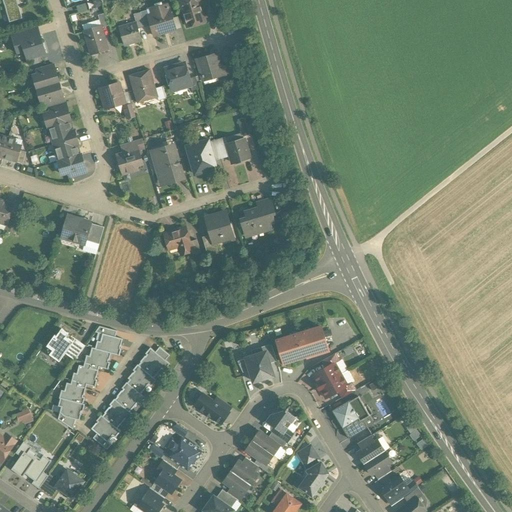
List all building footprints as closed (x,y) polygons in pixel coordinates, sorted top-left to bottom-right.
[(3,0),(10,22),(23,18),(17,0),(3,0)] [(186,0),(189,6),(183,8),(188,26),(206,20),(202,5),(200,0),(186,0)] [(169,4),(157,7),(159,12),(149,15),(151,24),(155,36),(176,29),(169,4)] [(148,10),(141,12),(145,26),(151,24),(149,15),(148,10)] [(145,26),(141,12),(134,14),(137,22),(139,28),(145,26)] [(105,13),(99,15),(102,26),(103,27),(109,25),(105,13)] [(137,22),(120,27),(125,45),(142,40),(139,28),(137,22)] [(102,26),(85,31),(92,55),(109,50),(103,29),(103,27),(102,26)] [(29,29),(11,34),(14,42),(31,37),(29,29)] [(31,37),(14,42),(14,43),(20,41),(23,50),(25,49),(28,58),(46,53),(40,34),(31,37)] [(217,53),(197,59),(203,78),(210,76),(211,78),(222,75),(224,74),(221,67),(217,53)] [(54,63),(37,68),(39,74),(55,69),(54,63)] [(186,63),(166,68),(173,91),(191,85),(192,85),(190,78),(186,63)] [(228,65),(221,67),(224,74),(222,75),(224,79),(232,77),(228,65)] [(39,74),(34,75),(38,89),(60,82),(56,69),(55,69),(39,74)] [(151,69),(130,76),(138,103),(158,97),(159,96),(156,88),(151,69)] [(196,76),(190,78),(192,85),(191,85),(193,91),(200,89),(196,76)] [(60,82),(38,89),(42,102),(47,101),(63,96),(60,82)] [(120,83),(101,88),(107,109),(126,103),(120,83)] [(163,86),(156,88),(159,96),(158,97),(159,100),(167,98),(163,86)] [(63,96),(47,101),(48,106),(50,106),(65,101),(63,96)] [(65,101),(50,106),(51,112),(67,107),(65,101)] [(132,104),(124,106),(128,118),(136,115),(132,104)] [(67,107),(51,112),(45,114),(48,127),(49,126),(54,141),(64,138),(63,135),(75,131),(75,130),(73,131),(70,120),(71,120),(68,107),(67,107)] [(245,117),(238,119),(244,136),(250,134),(245,117)] [(75,131),(63,135),(64,138),(54,141),(55,146),(66,143),(67,146),(79,142),(75,131)] [(1,139),(0,138),(0,155),(3,157),(9,137),(2,135),(1,139)] [(16,139),(9,137),(3,157),(17,161),(21,149),(22,145),(15,143),(16,139)] [(143,138),(122,144),(124,153),(139,148),(140,149),(145,147),(143,138)] [(227,138),(216,141),(221,158),(231,155),(228,143),(227,138)] [(228,143),(231,155),(233,162),(251,156),(245,138),(228,143)] [(191,156),(212,150),(210,143),(209,140),(188,146),(191,156)] [(216,141),(210,143),(212,150),(213,150),(216,160),(221,158),(216,141)] [(79,142),(67,146),(66,143),(55,146),(60,161),(59,161),(63,174),(69,172),(85,167),(82,154),(80,155),(77,144),(79,143),(79,142)] [(167,150),(166,147),(153,151),(160,172),(167,170),(169,178),(183,174),(175,148),(167,150)] [(124,153),(118,154),(124,174),(139,169),(138,163),(143,162),(140,149),(139,148),(124,153)] [(27,151),(21,149),(17,161),(23,163),(27,151)] [(212,150),(191,156),(196,173),(211,169),(210,167),(217,165),(216,160),(213,150),(212,150)] [(85,167),(69,172),(71,178),(86,173),(85,167)] [(259,208),(246,212),(247,218),(242,219),(246,235),(271,228),(270,221),(273,220),(271,213),(275,212),(270,198),(258,202),(259,208)] [(14,203),(0,199),(0,221),(7,223),(8,224),(11,214),(14,203)] [(227,211),(206,217),(211,233),(211,235),(213,234),(216,243),(217,243),(216,239),(225,237),(224,235),(233,232),(227,211)] [(11,214),(8,224),(7,223),(5,230),(11,231),(16,215),(11,214)] [(77,221),(68,218),(62,236),(85,243),(86,240),(91,223),(91,222),(78,218),(77,221)] [(105,226),(91,223),(86,240),(100,243),(105,226)] [(186,227),(165,234),(169,248),(179,245),(182,254),(192,251),(193,250),(190,240),(186,227)] [(213,234),(211,235),(211,233),(202,236),(208,255),(220,252),(217,243),(216,243),(213,234)] [(197,238),(190,240),(193,250),(192,251),(193,253),(200,251),(197,238)] [(321,325),(300,332),(307,355),(307,356),(329,349),(321,325)] [(102,326),(98,331),(104,333),(115,336),(118,330),(102,326)] [(60,361),(66,353),(75,341),(67,336),(69,333),(62,328),(57,335),(56,333),(47,345),(54,349),(50,354),(60,361)] [(300,332),(277,339),(284,362),(307,355),(300,332)] [(123,338),(115,336),(104,333),(102,341),(98,340),(96,348),(111,352),(120,354),(122,348),(121,347),(123,338)] [(75,360),(86,345),(77,338),(75,341),(66,353),(75,360)] [(272,343),(264,345),(266,351),(270,362),(277,360),(272,343)] [(264,345),(252,349),(253,355),(266,351),(264,345)] [(170,363),(165,359),(156,351),(151,346),(147,351),(148,353),(139,362),(155,377),(163,367),(165,369),(170,363)] [(169,354),(160,346),(156,351),(165,359),(169,354)] [(109,361),(111,352),(96,348),(93,347),(91,355),(88,354),(86,362),(92,363),(91,368),(98,370),(100,365),(109,368),(110,361),(109,361)] [(253,355),(247,357),(250,369),(254,380),(259,379),(261,376),(264,377),(265,374),(268,376),(274,374),(270,362),(266,351),(253,355)] [(336,352),(322,360),(326,367),(336,361),(336,362),(340,360),(336,352)] [(247,357),(238,360),(243,371),(250,369),(247,357)] [(326,367),(313,374),(317,381),(316,382),(318,386),(342,373),(336,362),(336,361),(326,367)] [(96,378),(98,370),(91,368),(92,363),(86,362),(85,365),(80,364),(78,373),(75,372),(73,379),(79,381),(78,385),(86,387),(87,383),(97,385),(98,379),(96,378)] [(155,377),(139,362),(134,368),(135,370),(129,377),(130,378),(128,381),(141,393),(150,383),(152,385),(158,379),(155,377)] [(342,373),(318,386),(321,390),(322,389),(326,397),(339,389),(349,384),(348,383),(342,373)] [(83,396),(86,387),(78,385),(79,381),(73,379),(72,383),(68,381),(65,390),(62,389),(60,397),(61,397),(84,403),(86,397),(83,396)] [(146,397),(141,393),(128,381),(123,387),(124,388),(118,394),(119,395),(116,398),(130,410),(138,400),(141,403),(146,397)] [(349,384),(339,389),(343,396),(356,389),(352,381),(348,383),(349,384)] [(385,383),(379,387),(383,393),(389,389),(385,383)] [(214,400),(204,393),(202,396),(200,396),(198,400),(198,402),(196,404),(221,422),(229,411),(214,400)] [(233,406),(218,395),(214,400),(229,411),(233,406)] [(375,422),(359,395),(350,400),(359,417),(343,427),(349,437),(375,422)] [(86,404),(84,403),(61,397),(59,405),(62,406),(61,411),(77,418),(81,419),(82,413),(81,413),(82,410),(84,410),(86,404)] [(392,413),(383,398),(381,399),(380,397),(376,399),(377,401),(375,403),(384,417),(392,413)] [(130,410),(116,398),(111,404),(112,405),(106,411),(107,412),(104,415),(117,427),(126,417),(128,419),(134,414),(130,410)] [(349,400),(333,409),(343,427),(359,417),(350,400),(349,400)] [(276,426),(285,432),(288,428),(296,416),(286,409),(272,414),(268,420),(276,426)] [(33,417),(30,410),(21,414),(23,421),(33,417)] [(77,418),(61,411),(59,418),(74,429),(77,418)] [(117,427),(104,415),(102,414),(97,419),(99,421),(93,427),(98,432),(108,441),(113,434),(116,436),(121,430),(117,427)] [(178,423),(174,428),(184,435),(188,430),(178,423)] [(272,431),(287,442),(294,432),(288,428),(285,432),(276,426),(272,431)] [(269,436),(260,430),(253,439),(274,454),(280,445),(280,444),(269,436)] [(287,442),(272,431),(269,436),(280,444),(280,445),(283,447),(287,442)] [(5,436),(0,432),(0,460),(2,462),(17,440),(7,432),(5,436)] [(108,441),(98,432),(94,437),(108,448),(112,443),(108,441)] [(370,434),(358,442),(363,448),(374,441),(370,434)] [(201,450),(182,437),(179,441),(177,440),(171,449),(173,450),(169,455),(188,469),(201,450)] [(274,454),(253,439),(247,449),(258,457),(267,463),(274,454)] [(363,448),(358,451),(365,462),(385,450),(378,439),(374,441),(363,448)] [(22,455),(25,451),(28,453),(31,447),(32,446),(25,440),(17,452),(22,455)] [(152,449),(161,455),(165,450),(155,444),(152,449)] [(311,444),(298,452),(307,466),(308,465),(318,459),(320,458),(311,444)] [(24,476),(26,472),(35,479),(38,480),(44,471),(52,460),(44,454),(41,458),(37,455),(39,453),(31,447),(28,453),(25,451),(22,455),(12,468),(24,476)] [(385,450),(365,462),(372,474),(375,471),(387,464),(392,461),(385,450)] [(255,462),(247,456),(243,462),(255,470),(259,464),(255,462)] [(267,463),(258,457),(255,462),(259,464),(269,472),(273,467),(267,463)] [(178,468),(164,459),(160,464),(165,467),(174,474),(178,468)] [(243,462),(239,459),(232,470),(251,484),(259,473),(243,462)] [(318,459),(308,465),(310,468),(320,462),(318,459)] [(310,468),(308,469),(310,472),(300,485),(306,489),(305,490),(307,491),(307,490),(312,494),(326,475),(326,469),(321,461),(320,462),(310,468)] [(160,464),(155,471),(160,475),(165,467),(160,464)] [(387,464),(375,471),(379,478),(386,474),(391,470),(387,464)] [(174,474),(165,467),(160,475),(156,480),(161,483),(170,490),(172,491),(181,479),(174,474)] [(60,480),(50,494),(55,498),(62,488),(73,496),(84,480),(68,468),(60,480)] [(251,484),(232,470),(224,481),(232,486),(243,494),(251,484)] [(33,482),(40,487),(49,475),(44,471),(38,480),(35,479),(33,482)] [(49,475),(40,487),(50,494),(60,480),(51,473),(49,475)] [(379,478),(376,480),(380,486),(390,480),(386,474),(379,478)] [(380,486),(388,498),(389,498),(407,486),(407,485),(399,474),(390,480),(380,486)] [(413,480),(407,485),(407,486),(411,492),(418,487),(413,480)] [(281,485),(277,482),(272,489),(276,492),(281,485)] [(170,490),(161,483),(156,489),(165,496),(170,490)] [(243,494),(232,486),(228,492),(237,498),(239,500),(243,494)] [(407,486),(389,498),(393,504),(404,496),(411,492),(407,486)] [(165,496),(152,487),(148,492),(162,502),(165,496)] [(411,492),(404,496),(409,502),(416,497),(417,498),(422,494),(418,487),(411,492)] [(228,492),(223,488),(217,496),(231,506),(237,498),(228,492)] [(294,511),(301,502),(281,488),(275,497),(281,501),(273,511),(294,511)] [(162,502),(148,492),(139,505),(149,511),(157,511),(164,503),(162,502)] [(217,496),(214,494),(204,509),(208,511),(231,511),(234,508),(217,496)] [(409,502),(397,510),(398,511),(423,511),(426,510),(417,498),(416,497),(409,502)]
